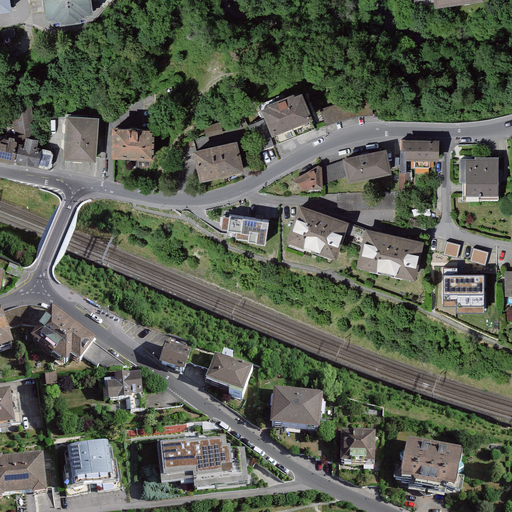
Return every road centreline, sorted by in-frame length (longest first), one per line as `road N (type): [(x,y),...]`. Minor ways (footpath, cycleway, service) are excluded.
road 1 (residential): [(78,185),(203,200),(353,135),(511,125)]
road 2 (residential): [(384,511),(308,479),(36,288)]
